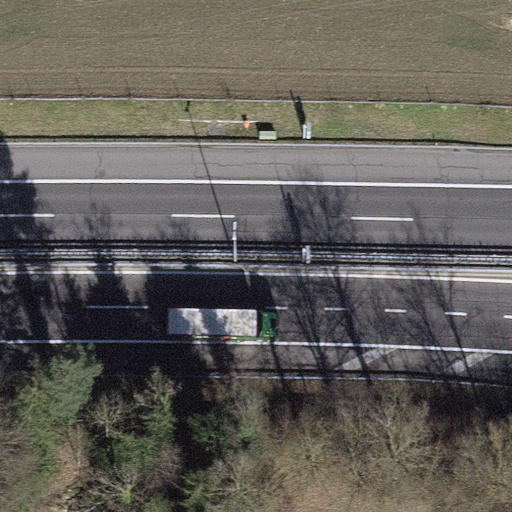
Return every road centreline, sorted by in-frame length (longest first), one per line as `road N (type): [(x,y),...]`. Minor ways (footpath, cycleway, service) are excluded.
road 1 (motorway): [(0,310),(511,319)]
road 2 (motorway): [(511,220),(0,216)]
